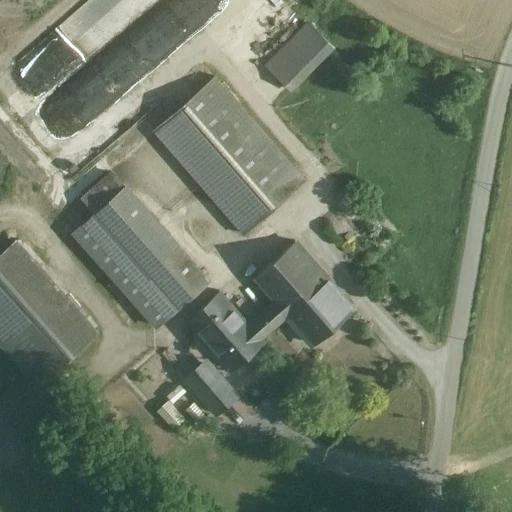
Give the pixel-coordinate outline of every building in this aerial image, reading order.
[(308,24),(284,48),(309,72),(332,49),(308,24)] [(291,90),(309,72),(284,48),(266,66),(291,90)] [(305,180),(214,76),(153,129),(166,144),(244,234),(305,180)] [(178,247),(112,173),(82,199),(95,213),(148,274),(178,247)] [(359,206),(351,213),(357,219),(365,212),(359,206)] [(178,247),(148,274),(95,213),(73,231),(76,234),(157,326),(208,281),(178,247)] [(17,239),(5,250),(85,341),(97,330),(17,239)] [(319,270),(294,241),(253,277),(275,301),(248,324),(219,290),(187,318),(231,368),(252,350),(263,341),(261,338),(287,315),(286,314),(310,294),(302,285),(319,270)] [(85,341),(5,250),(0,254),(0,341),(37,383),(54,369),(85,341)] [(351,306),(319,270),(302,285),(310,294),(286,314),(287,315),(310,341),(335,319),(351,306)] [(156,351),(151,359),(166,368),(171,360),(156,351)] [(200,395),(217,414),(237,396),(206,360),(202,363),(217,380),(200,395)] [(202,363),(185,378),(200,395),(217,380),(202,363)] [(165,396),(172,404),(185,391),(179,384),(165,396)] [(168,401),(156,411),(172,430),(184,419),(168,401)] [(193,402),(184,409),(195,423),(204,416),(193,402)] [(91,411),(75,424),(91,443),(107,429),(91,411)]
